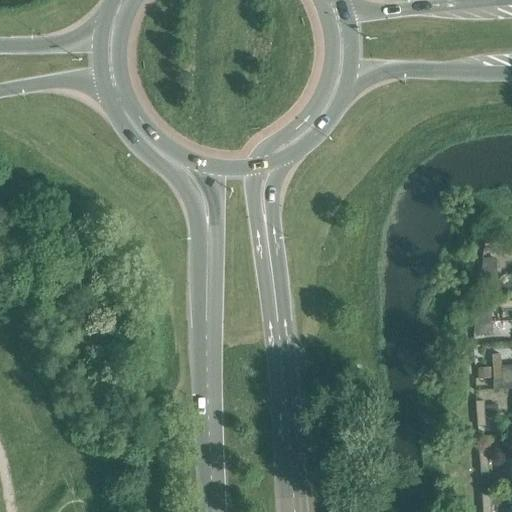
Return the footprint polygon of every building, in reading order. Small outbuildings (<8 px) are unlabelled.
[(481,265),(480,277),(497,276),(496,264),(481,265)] [(497,276),(480,277),(478,291),(497,289),(497,276)] [(476,310),(475,323),(491,322),(491,309),(476,310)] [(491,322),(475,323),(473,336),(492,334),(491,322)] [(492,355),(493,368),(501,368),(500,355),(492,355)] [(501,368),(493,368),(494,381),(501,380),(501,368)] [(476,402),(476,415),(484,415),(484,402),(476,402)] [(484,415),(476,415),(477,428),(485,427),(484,415)] [(479,448),(479,461),(487,460),(487,448),(479,448)] [(487,460),(479,461),(480,474),(488,473),(487,460)] [(482,494),(482,507),(490,506),(490,493),(482,494)]
